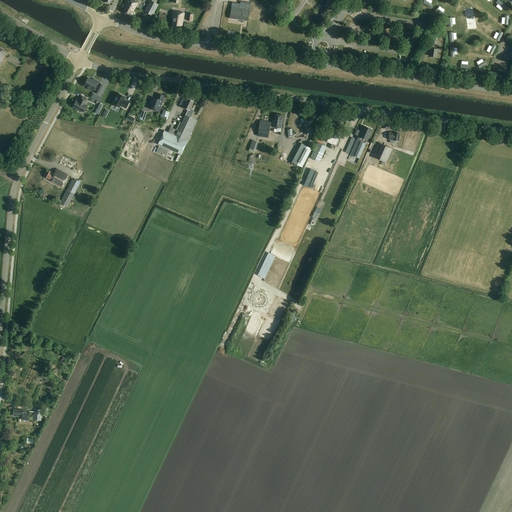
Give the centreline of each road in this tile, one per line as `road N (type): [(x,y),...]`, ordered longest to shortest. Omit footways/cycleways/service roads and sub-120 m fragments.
road 1 (unclassified): [(79,61),(511,130)]
road 2 (tertiary): [(511,92),(165,39),(107,18)]
road 3 (tertiary): [(0,333),(13,189),(79,61)]
